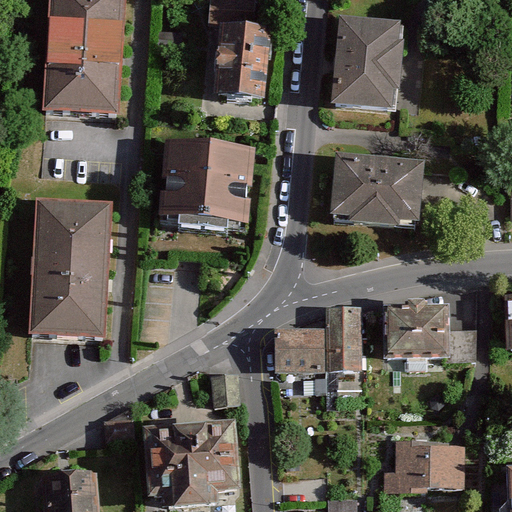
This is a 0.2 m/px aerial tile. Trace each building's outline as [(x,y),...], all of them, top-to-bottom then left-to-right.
[(126,0),(49,0),(43,111),(120,115),(126,0)] [(232,0),(211,0),(208,27),(257,32),(260,3),(232,0)] [(328,120),(397,128),(406,44),(338,36),(328,120)] [(264,47),(213,41),(205,120),(256,126),(264,47)] [(247,231),(254,156),(172,148),(165,224),(247,231)] [(419,169),(336,165),(332,224),(416,229),(419,169)] [(115,207),(39,204),(33,340),(109,343),(115,207)] [(330,332),(279,332),(279,375),(365,376),(365,310),(330,309),(330,332)] [(388,311),(389,358),(451,356),(450,310),(388,311)] [(213,379),(214,406),(241,408),(241,373),(213,379)] [(104,420),(105,445),(139,441),(139,417),(104,420)] [(383,471),(386,495),(464,487),(466,447),(397,440),(397,470),(383,471)] [(239,442),(140,448),(144,511),(231,511),(243,511),(239,442)] [(99,511),(99,478),(53,478),(53,511),(99,511)] [(331,499),(330,511),(358,511),(360,496),(331,499)]
